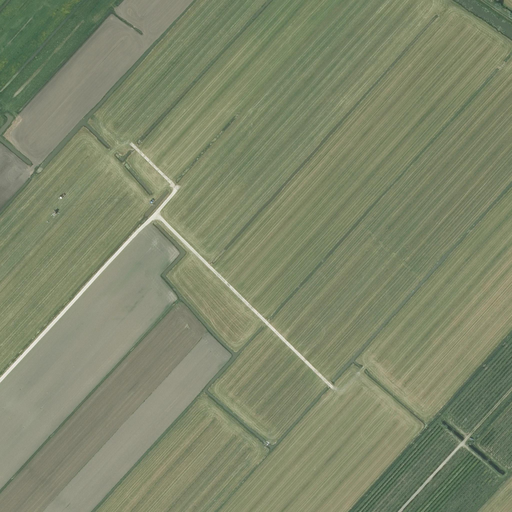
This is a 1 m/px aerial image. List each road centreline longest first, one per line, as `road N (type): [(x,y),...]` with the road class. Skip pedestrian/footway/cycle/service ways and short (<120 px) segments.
road 1 (track): [(0,379),(177,188),(130,144)]
road 2 (track): [(155,214),(330,386)]
